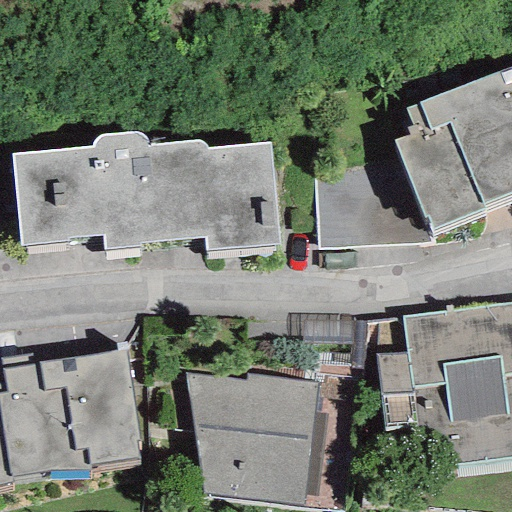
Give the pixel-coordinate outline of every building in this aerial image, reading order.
[(426,216),(431,230),(484,209),(482,204),(511,193),(511,66),(417,103),(417,104),(405,109),(412,126),(406,129),(408,135),(393,141),(423,217),(426,216)] [(12,154),(19,247),(68,242),(68,238),(102,236),(103,250),(139,246),(139,243),(204,239),(205,252),(279,245),(269,144),(208,149),(206,145),(203,141),(196,141),(148,146),(147,141),(146,137),(142,134),(135,132),(108,134),(101,135),(96,139),(92,143),(92,148),(12,154)] [(376,355),(384,427),(416,425),(421,470),(511,459),(511,304),(402,316),(407,354),(376,355)] [(0,487),(12,485),(47,480),(90,479),(89,465),(139,459),(135,442),(139,441),(124,350),(37,363),(36,354),(0,359),(0,361),(4,383),(0,383),(0,487)] [(244,382),(184,375),(203,497),(302,507),(315,385),(246,375),(244,382)]
